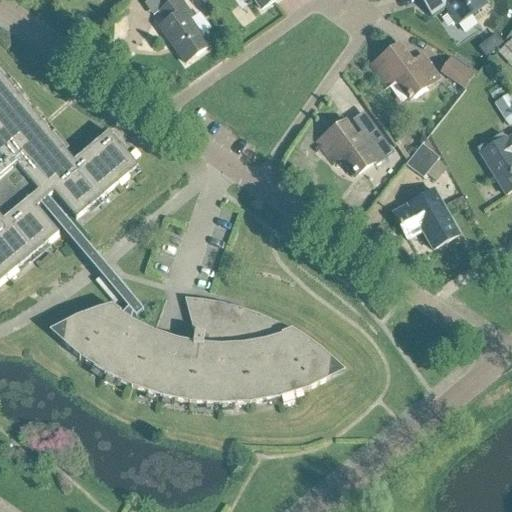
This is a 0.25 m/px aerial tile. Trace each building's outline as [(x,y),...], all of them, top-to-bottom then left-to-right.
[(190,24),(194,21),(179,0),(177,1),(176,0),(163,0),(169,7),(158,15),(165,26),(159,30),(185,67),(208,51),(190,24)] [(252,0),(261,13),(279,0),(252,0)] [(457,28),(486,8),(480,0),(418,0),(432,20),(445,11),(457,28)] [(502,47),(495,37),(477,51),(484,60),(502,47)] [(511,64),(511,40),(500,52),(511,64)] [(411,64),(400,48),(371,69),(386,89),(393,84),(408,104),(439,81),(422,57),(411,64)] [(464,92),(473,76),(449,61),(440,76),(464,92)] [(0,286),(58,238),(36,211),(53,197),(75,223),(137,171),(108,136),(73,165),(0,79),(0,286)] [(505,128),(511,123),(511,105),(507,97),(492,106),(505,128)] [(357,141),(345,125),(317,146),(333,167),(340,161),(354,180),(385,157),(367,133),(357,141)] [(511,139),(505,144),(501,137),(477,152),(505,199),(511,194),(511,139)] [(423,181),(439,160),(421,147),(405,168),(423,181)] [(398,177),(407,166),(401,155),(388,163),(398,177)] [(458,240),(433,194),(407,208),(408,209),(392,218),(406,243),(422,235),(433,254),(458,240)] [(321,354),(303,341),(291,334),(283,330),(258,318),(238,312),(220,307),(203,304),(184,302),(194,338),(192,347),(175,344),(154,337),(134,327),(124,319),(120,316),(111,309),(98,313),(77,321),(49,335),(79,362),(104,379),(131,391),(160,401),(189,407),(219,409),(249,408),(278,402),(307,394),(344,376),(321,354)]
